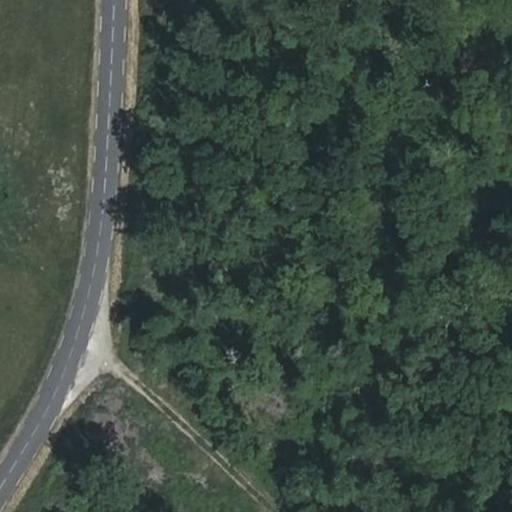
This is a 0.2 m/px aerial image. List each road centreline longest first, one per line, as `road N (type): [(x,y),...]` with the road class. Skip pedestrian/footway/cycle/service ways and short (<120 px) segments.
road 1 (unclassified): [(0,459),(69,330),(85,274),(104,0)]
road 2 (track): [(264,511),(69,330)]
